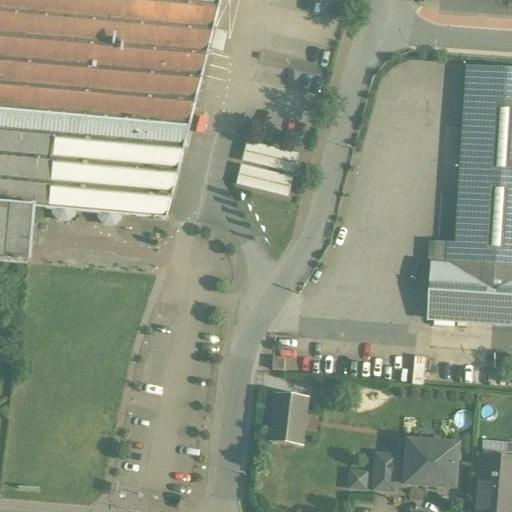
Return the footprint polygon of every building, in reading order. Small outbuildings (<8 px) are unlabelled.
[(0,0),(0,260),(26,263),(32,209),(47,210),(52,210),(52,215),(57,221),(65,222),(72,217),(72,212),(98,214),(97,219),(103,225),(111,226),(118,221),(118,216),(123,217),(165,221),(218,0),(0,0)] [(511,71),(467,68),(461,168),(511,171),(511,71)] [(242,185),(293,198),(305,154),(253,141),(242,185)] [(511,171),(461,168),(456,247),(455,268),(511,271),(511,171)] [(511,271),(455,268),(456,247),(437,246),(435,267),(433,267),(430,321),(511,326),(511,271)] [(285,360),(273,359),(272,371),(284,372),(285,360)] [(273,391),(263,390),(261,406),(271,407),(273,391)] [(308,400),(276,396),(271,443),(302,447),(308,400)] [(458,448),(409,444),(409,446),(408,461),(406,482),(406,486),(423,487),(423,488),(437,490),(437,488),(455,489),(458,449),(458,448)] [(511,511),(511,446),(483,444),(477,511),(511,511)] [(397,458),(376,456),(376,458),(373,490),(373,492),(394,493),(394,492),(395,481),(406,482),(408,461),(396,460),(396,459),(397,459),(397,458)]
